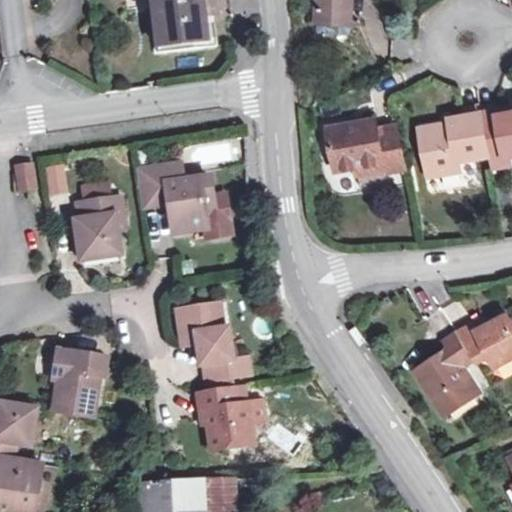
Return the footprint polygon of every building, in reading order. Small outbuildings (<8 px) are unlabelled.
[(150,0),(156,49),(157,56),(194,52),(192,44),(208,42),(203,0),(150,0)] [(320,0),(319,21),(351,24),(352,0),(320,0)] [(351,24),(319,21),(318,36),(350,39),(351,24)] [(216,41),(208,42),(209,50),(217,49),(216,41)] [(500,109),(483,113),(489,150),(504,147),(505,156),(511,155),(511,112),(501,115),(500,109)] [(489,150),(483,113),(450,119),(451,128),(444,129),(443,125),(421,129),(428,169),(445,166),(446,174),(462,172),(461,161),(490,156),(489,150)] [(383,163),(385,174),(406,170),(398,126),(378,129),(376,119),(329,128),(335,171),(358,168),(383,163)] [(507,167),(505,156),(504,147),(489,150),(490,156),(493,170),(507,167)] [(15,164),(17,181),(34,179),(32,162),(15,164)] [(65,163),(44,165),(46,194),(67,192),(65,163)] [(359,178),(385,174),(383,163),(358,168),(359,178)] [(181,164),(139,169),(143,200),(168,197),(169,204),(172,231),(205,227),(207,237),(231,234),(225,194),(213,196),(210,176),(183,180),(181,164)] [(445,166),(428,169),(430,177),(446,174),(445,166)] [(36,189),(34,179),(17,181),(18,191),(36,189)] [(80,218),(75,219),(81,260),(120,255),(114,213),(119,212),(116,197),(78,203),(80,218)] [(144,208),(169,204),(168,197),(143,200),(144,208)] [(219,302),(211,303),(214,327),(223,327),(219,302)] [(197,340),(198,349),(200,364),(202,364),(205,380),(207,379),(208,390),(224,388),(222,377),(251,374),(248,355),(234,356),(229,326),(223,327),(214,327),(211,303),(178,308),(182,342),(190,341),(197,340)] [(496,366),(511,358),(511,320),(511,321),(508,317),(493,325),(479,332),(476,326),(459,335),(475,360),(489,353),(496,366)] [(489,319),(476,326),(479,332),(493,325),(489,319)] [(362,322),(355,327),(367,343),(374,338),(362,322)] [(464,368),(475,360),(459,335),(446,344),(451,351),(416,374),(446,417),(481,394),(464,368)] [(197,340),(190,341),(191,349),(198,349),(197,340)] [(62,371),(60,382),(55,412),(96,419),(107,358),(61,348),(57,370),(62,371)] [(197,392),(199,409),(206,409),(208,423),(212,449),(254,444),(248,402),(237,403),(234,386),(224,388),(208,390),(197,392)] [(0,456),(15,459),(17,444),(32,447),(39,410),(1,403),(0,407),(0,456)] [(206,409),(199,409),(201,424),(208,423),(206,409)] [(36,511),(43,464),(15,459),(0,456),(0,509),(16,511),(36,511)] [(144,511),(236,511),(235,483),(143,488),(144,511)]
